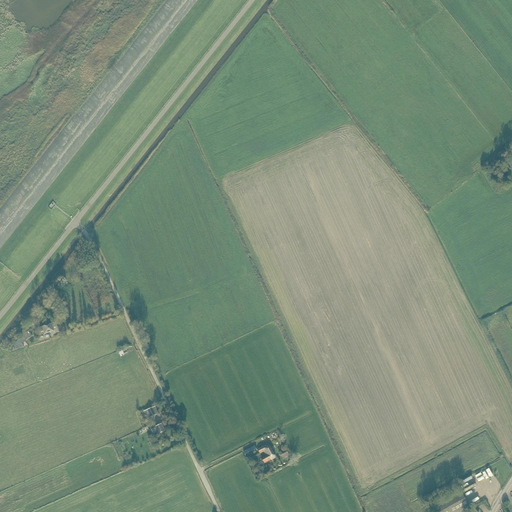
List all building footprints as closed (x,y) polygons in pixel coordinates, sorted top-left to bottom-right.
[(40,328),(41,332),(44,332),(45,335),(54,331),(53,328),(55,328),(54,323),(40,328)] [(26,339),(32,336),(28,331),(23,335),(17,341),(12,350),(12,351),(24,347),(22,344),(26,339)] [(147,419),(158,414),(155,407),(144,411),(147,419)] [(156,427),(155,425),(150,428),(153,433),(156,432),(156,433),(158,432),(159,434),(165,431),(161,425),(156,427)] [(264,464),(275,458),(268,444),(257,450),(260,454),(264,452),(266,456),(261,459),(264,464)] [(245,456),(256,451),(254,446),(243,452),(245,456)] [(430,511),(461,511),(469,508),(460,490),(428,507),(430,511)]
